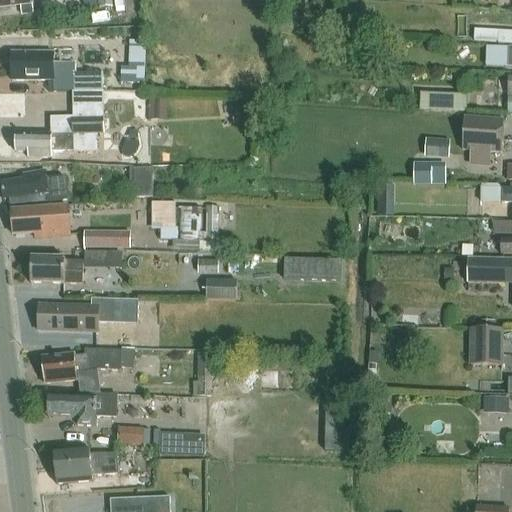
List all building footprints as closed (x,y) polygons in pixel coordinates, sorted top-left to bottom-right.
[(0,0),(0,9),(34,5),(33,0),(0,0)] [(99,0),(101,10),(114,8),(112,0),(99,0)] [(511,32),(500,32),(499,45),(511,45),(511,32)] [(511,67),(511,48),(487,48),(487,67),(511,67)] [(55,73),(65,73),(64,65),(55,66),(55,55),(13,55),(13,59),(16,59),(16,65),(13,65),(13,83),(55,83),(55,73)] [(75,75),(75,93),(105,92),(104,74),(75,75)] [(465,118),(463,152),(503,154),(505,121),(465,118)] [(53,153),(75,153),(97,152),(97,135),(105,135),(105,119),(53,120),(53,136),(32,136),(32,139),(17,139),(17,142),(15,144),(15,150),(18,151),(18,154),(36,154),(36,160),(53,159),(53,153)] [(450,159),(451,141),(427,139),(425,158),(450,159)] [(131,170),(132,198),(153,198),(153,170),(131,170)] [(66,176),(46,180),(45,172),(22,176),(23,181),(1,185),(4,202),(10,201),(11,209),(48,203),(49,205),(70,202),(66,176)] [(379,187),(379,202),(394,202),(394,187),(379,187)] [(511,188),(482,188),(482,203),(511,203),(511,188)] [(176,204),(153,204),(154,231),(162,231),(162,242),(179,241),(179,229),(176,229),(176,204)] [(224,208),(208,207),(207,243),(218,244),(219,228),(223,228),(224,208)] [(36,241),(71,238),(68,209),(13,214),(15,237),(35,235),(36,241)] [(181,210),(180,242),(200,243),(201,211),(181,210)] [(132,234),(86,234),(86,249),(132,250),(132,234)] [(511,240),(502,240),(502,256),(511,256),(511,240)] [(511,284),(511,260),(469,259),(468,284),(511,284)] [(83,275),(83,263),(66,263),(66,261),(31,260),(31,286),(65,286),(66,274),(83,275)] [(342,263),(285,261),(285,281),(341,283),(342,263)] [(219,265),(198,264),(198,275),(219,275),(219,265)] [(238,282),(208,281),(208,301),(238,302),(238,282)] [(38,333),(85,334),(100,335),(100,324),(139,325),(140,302),(93,300),(93,310),(39,308),(38,333)] [(505,331),(471,331),(471,366),(504,366),(505,331)] [(134,356),(122,355),(123,352),(87,351),(87,357),(76,358),(75,357),(43,360),(46,386),(78,383),(77,374),(89,373),(89,371),(122,372),(122,370),(133,370),(134,356)] [(212,398),(212,356),(200,356),(200,384),(194,384),(194,398),(212,398)] [(116,418),(117,397),(74,395),(74,399),(50,398),(49,420),(79,421),(78,427),(97,428),(97,417),(116,418)] [(485,398),(485,415),(509,416),(510,399),(485,398)] [(326,411),(326,453),(346,453),(346,411),(326,411)] [(144,447),(144,430),(120,429),(119,446),(144,447)] [(94,479),(120,476),(118,456),(100,456),(92,457),(91,451),(55,454),(59,488),(95,484),(94,479)] [(172,511),(172,500),(112,502),(112,511),(172,511)]
